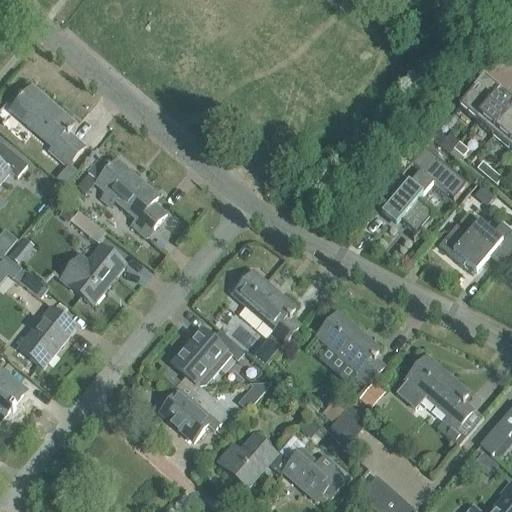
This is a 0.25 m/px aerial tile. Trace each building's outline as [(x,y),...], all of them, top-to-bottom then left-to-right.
[(500,96),(483,81),(458,111),(475,125),(500,96)] [(11,114),(52,150),(47,155),(67,172),(86,150),(68,135),(73,128),(31,92),(11,114)] [(511,105),(500,96),(475,125),(492,139),(511,115),(511,105)] [(511,115),(492,139),(508,153),(511,148),(511,115)] [(443,144),(453,152),(458,145),(449,137),(443,144)] [(458,145),(453,152),(462,160),(468,153),(458,145)] [(401,181),(402,179),(401,179),(380,203),(381,204),(382,203),(395,214),(392,218),(416,238),(412,243),(413,244),(434,219),(417,204),(433,186),(453,203),(466,188),(425,153),(429,147),(428,146),(410,169),(411,169),(412,168),(419,175),(409,187),(401,181)] [(0,186),(10,175),(17,181),(27,170),(1,147),(0,148),(0,186)] [(154,208),(159,202),(116,166),(110,172),(102,165),(90,179),(97,185),(96,187),(106,196),(101,202),(109,209),(114,203),(136,222),(130,228),(146,241),(165,218),(154,208)] [(486,180),(491,173),(482,165),(476,172),(486,180)] [(501,181),(491,173),(486,180),(495,188),(501,181)] [(105,238),(77,215),(69,225),(97,247),(105,238)] [(456,231),(459,227),(458,226),(438,251),(465,273),(466,272),(462,269),(465,266),(476,276),(485,264),(486,265),(492,257),(502,265),(494,275),(495,276),(511,255),(511,236),(497,224),(496,224),(500,227),(497,230),(498,230),(492,237),(478,226),(467,239),(456,231)] [(0,239),(0,258),(2,260),(18,242),(6,232),(0,239)] [(100,250),(87,266),(79,260),(60,285),(92,310),(125,269),(100,250)] [(13,253),(8,259),(18,268),(23,261),(13,253)] [(0,292),(3,294),(18,275),(5,265),(0,270),(0,292)] [(269,338),(282,349),(299,329),(287,318),(293,312),(252,275),(232,298),(273,334),(269,338)] [(20,287),(40,303),(48,294),(28,278),(20,287)] [(18,353),(41,372),(74,332),(50,313),(18,353)] [(366,390),(384,370),(372,360),(378,353),(336,316),(316,339),(357,375),(354,379),(366,390)] [(179,386),(192,397),(198,391),(204,388),(230,358),(236,363),(243,355),(218,334),(211,342),(201,334),(172,368),(185,379),(179,386)] [(269,340),(262,348),(273,358),(280,349),(269,340)] [(467,396),(425,360),(404,383),(406,385),(397,395),(415,410),(424,401),(446,420),(435,433),(456,451),(465,441),(456,433),(472,413),(461,403),(467,396)] [(160,380),(174,392),(179,386),(166,374),(160,380)] [(359,402),(370,412),(385,395),(374,385),(359,402)] [(182,436),(193,445),(209,427),(215,432),(224,420),(198,398),(201,394),(198,391),(192,397),(179,386),(174,392),(177,395),(159,416),(178,433),(182,436)] [(0,424),(17,404),(0,390),(0,424)] [(340,418),(349,408),(338,398),(320,417),(332,428),(333,426),(340,418)] [(368,425),(349,408),(340,418),(360,434),(368,425)] [(511,410),(479,448),(491,458),(510,436),(511,436),(511,410)] [(340,418),(333,426),(352,443),(360,434),(340,418)] [(316,445),(325,435),(308,421),(299,431),(316,445)] [(332,428),(325,435),(344,452),(352,443),(333,426),(332,428)] [(273,473),(284,460),(278,455),(276,458),(254,439),(254,440),(239,457),(232,450),(217,466),(225,473),(246,492),(267,468),(273,473)] [(291,466),(284,460),(273,473),(314,508),(321,499),(328,506),(346,483),(320,460),(315,466),(301,454),(291,466)] [(376,480),(359,499),(369,507),(385,488),(376,480)] [(472,511),(511,511),(511,487),(510,486),(500,498),(503,501),(493,511),(473,511),(472,511)] [(385,488),(369,507),(374,511),(380,511),(394,496),(385,488)] [(394,496),(380,511),(396,511),(403,504),(394,496)]
